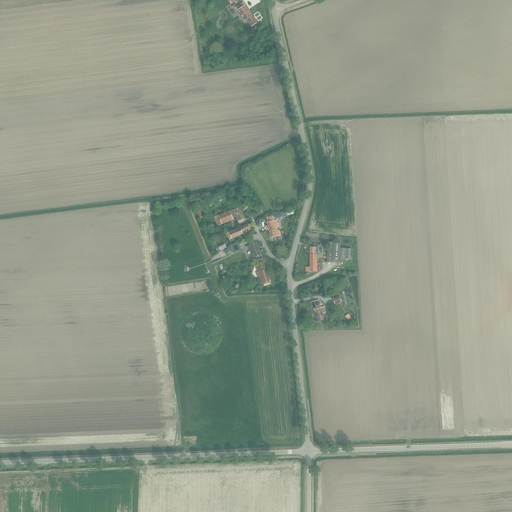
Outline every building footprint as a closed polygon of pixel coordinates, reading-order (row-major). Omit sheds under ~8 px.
[(252,26),(257,23),(252,16),(243,3),(236,8),(244,21),(247,19),(252,26)] [(237,222),(243,219),(238,207),(230,211),(232,215),(235,213),(236,215),(235,216),(237,222)] [(217,226),(233,220),(229,211),(214,217),(217,226)] [(266,223),(270,238),(280,235),(277,221),(266,223)] [(241,233),(249,229),(247,224),(228,232),(231,239),(242,234),(241,233)] [(351,260),(351,257),(350,257),(351,248),(339,248),(339,242),(327,241),(326,261),(338,262),(338,259),(351,260)] [(228,251),(231,250),(233,252),(240,249),(237,242),(226,248),(228,251)] [(261,255),(256,242),(248,245),(250,253),(251,253),(253,258),(261,255)] [(316,254),(318,254),(318,246),(309,247),(310,266),(306,266),(306,271),(316,271),(316,254)] [(261,285),(269,283),(265,270),(264,270),(261,259),(254,261),(255,265),(257,273),(261,285)] [(268,259),(263,261),(265,268),(271,266),(268,259)] [(318,321),(324,319),(323,313),(326,312),(324,306),(321,307),(320,304),(318,305),(317,300),(311,302),(318,321)]
